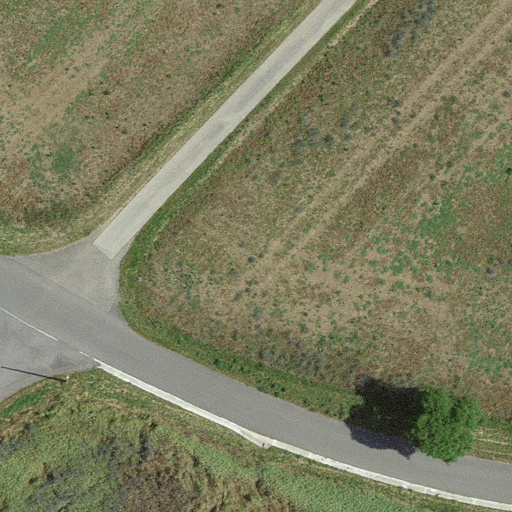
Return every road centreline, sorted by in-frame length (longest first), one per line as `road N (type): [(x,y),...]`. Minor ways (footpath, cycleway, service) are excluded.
road 1 (residential): [(511,483),(247,408),(47,313)]
road 2 (unclassified): [(333,0),(118,222),(47,313)]
